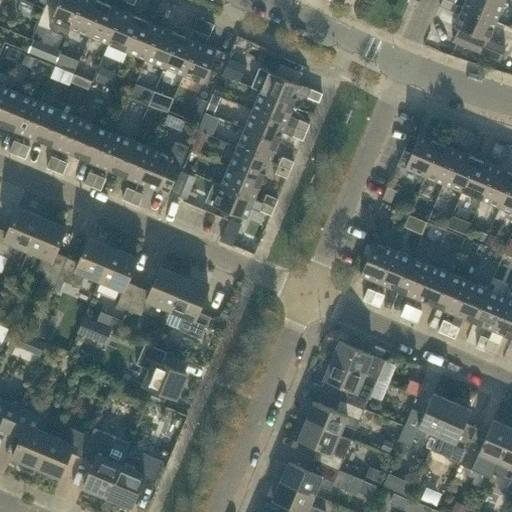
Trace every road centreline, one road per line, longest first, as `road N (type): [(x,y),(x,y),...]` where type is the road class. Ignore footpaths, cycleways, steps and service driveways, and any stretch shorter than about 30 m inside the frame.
road 1 (residential): [(308,295),(0,167)]
road 2 (residential): [(308,295),(403,63)]
road 3 (residential): [(219,511),(308,295)]
road 4 (residential): [(511,386),(308,295)]
road 5 (residential): [(403,63),(266,0)]
